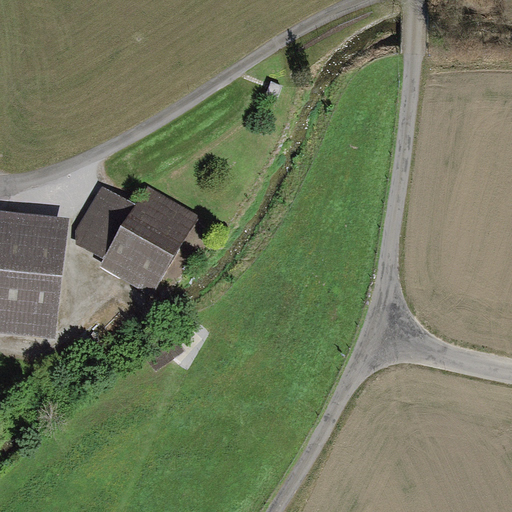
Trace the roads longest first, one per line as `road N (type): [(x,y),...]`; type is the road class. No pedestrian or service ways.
road 1 (residential): [(415,0),(403,156),(372,339)]
road 2 (residential): [(372,339),(275,511)]
road 3 (unclassified): [(372,339),(511,370)]
